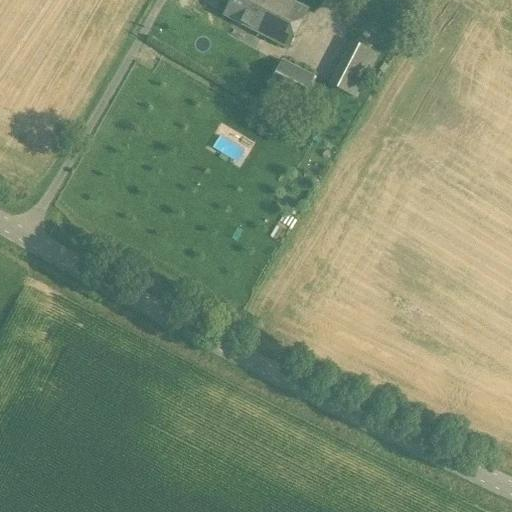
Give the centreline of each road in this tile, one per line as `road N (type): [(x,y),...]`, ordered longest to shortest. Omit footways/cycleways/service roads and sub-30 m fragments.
road 1 (unclassified): [(511,490),(306,389),(0,219)]
road 2 (unknown): [(25,234),(161,0)]
